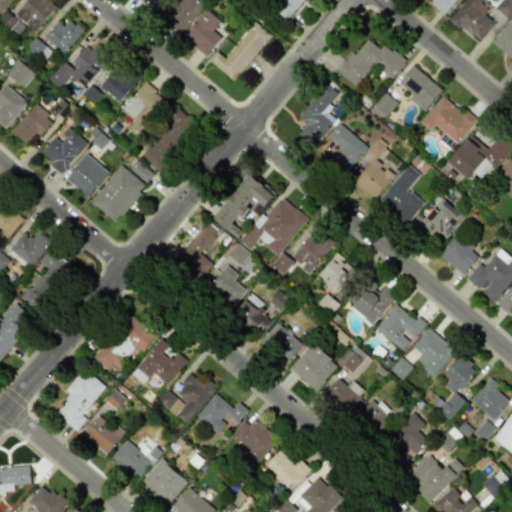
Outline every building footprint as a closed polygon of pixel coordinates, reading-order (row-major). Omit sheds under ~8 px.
[(54,7),(45,0),(24,0),(12,16),(5,11),(0,17),(0,21),(16,35),(24,25),(25,24),(34,31),(54,7)] [(0,0),(0,9),(1,10),(9,0),(0,0)] [(206,3),(202,0),(180,0),(164,18),(180,32),(206,3)] [(301,0),(273,0),(269,6),(286,20),(301,0)] [(454,0),(428,0),(443,13),(454,0)] [(481,0),(464,0),(449,18),(478,42),(494,23),(483,14),(487,8),(479,2),(481,0)] [(511,14),(511,0),(500,0),(494,8),(508,19),(511,14)] [(183,36),(204,55),(221,37),(212,30),(220,21),(207,9),(183,36)] [(511,16),(491,43),(511,59),(505,68),(511,73),(511,16)] [(63,25),(57,20),(44,37),(63,53),(82,30),(68,18),(63,25)] [(271,34),(254,21),(224,57),(216,51),(208,60),(233,81),(271,34)] [(41,61),(50,53),(36,37),(27,46),(41,61)] [(355,87),(373,64),(391,78),(405,61),(383,43),(379,48),(365,37),(336,72),(355,87)] [(90,50),(85,46),(71,61),(77,66),(70,74),(83,85),(108,55),(94,44),(90,50)] [(34,73),(17,60),(6,74),(22,87),(34,73)] [(57,88),(73,70),(63,61),(47,79),(57,88)] [(441,90),(412,64),(397,81),(411,94),(408,97),(423,111),(441,90)] [(131,85),(112,71),(100,87),(119,101),(131,85)] [(138,138),(165,98),(141,82),(121,111),(133,119),(126,129),(138,138)] [(298,116),(306,123),(296,135),(312,147),(334,118),(324,110),(338,93),(324,83),(298,116)] [(0,121),(6,126),(25,101),(5,85),(0,91),(0,121)] [(93,103),(100,92),(89,85),(82,96),(93,103)] [(397,103),(385,93),(373,106),(384,117),(397,103)] [(455,143),(476,120),(463,108),(460,112),(442,96),(418,122),(428,130),(434,124),(455,143)] [(10,131),(25,143),(34,132),(39,136),(53,119),(33,103),(10,131)] [(159,171),(196,124),(176,108),(139,154),(159,171)] [(327,137),(340,147),(330,159),(346,171),(367,146),(339,123),(327,137)] [(54,136),(41,152),(51,160),(48,163),(60,173),(86,143),(69,127),(58,139),(54,136)] [(467,178),(472,172),(484,181),(511,147),(497,136),(487,149),(469,134),(447,162),(467,178)] [(87,197),(107,171),(85,153),(64,179),(87,197)] [(511,160),(508,158),(491,180),(511,196),(511,160)] [(153,174),(134,159),(126,167),(146,183),(153,174)] [(394,173),(385,167),(382,170),(378,167),(380,164),(373,159),(354,184),(375,199),(394,173)] [(404,224),(422,202),(406,189),(418,173),(407,164),(376,201),(404,224)] [(145,185),(120,165),(89,201),(114,222),(145,185)] [(236,238),(241,231),(231,223),(238,214),(240,216),(253,198),(264,206),(274,193),(246,172),(211,219),(236,238)] [(241,241),(249,247),(257,238),(277,255),(307,218),(278,195),(241,241)] [(444,239),(462,215),(439,197),(421,221),(444,239)] [(0,229),(1,230),(0,231),(0,237),(4,241),(22,219),(0,201),(0,229)] [(211,263),(200,254),(217,232),(205,222),(176,258),(200,277),(211,263)] [(22,233),(7,251),(27,268),(49,241),(36,230),(29,239),(22,233)] [(438,255),(462,274),(479,253),(456,233),(438,255)] [(315,241),(307,234),(290,258),(309,272),(330,243),(319,235),(315,241)] [(249,253),(237,243),(226,255),(238,266),(249,253)] [(20,298),(36,311),(73,267),(49,247),(38,262),(45,267),(20,298)] [(511,277),(511,258),(498,247),(483,266),(478,262),(465,278),(480,290),(479,291),(493,302),(511,277)] [(0,269),(9,260),(0,252),(0,269)] [(271,266),(282,274),(292,261),(281,253),(271,266)] [(356,271),(334,253),(316,275),(338,293),(356,271)] [(213,268),(202,282),(232,306),(245,290),(232,279),(237,274),(225,264),(219,272),(213,268)] [(511,282),(495,304),(508,314),(511,308),(511,282)] [(371,324),(395,295),(383,286),(378,292),(366,283),(348,305),(371,324)] [(256,335),(268,321),(258,311),(264,305),(250,292),(231,313),(256,335)] [(0,357),(32,317),(13,302),(0,318),(0,357)] [(374,328),(400,350),(410,338),(412,339),(425,322),(417,316),(414,320),(394,303),(374,328)] [(141,351),(155,335),(131,314),(93,358),(106,369),(111,364),(117,369),(135,347),(141,351)] [(302,342),(274,322),(260,341),(287,362),(302,342)] [(455,348),(428,327),(412,347),(419,353),(414,360),(433,376),(455,348)] [(130,374),(142,384),(151,372),(166,384),(185,359),(176,352),(171,359),(161,352),(167,344),(159,337),(130,374)] [(337,365),(311,342),(288,367),(314,391),(337,365)] [(371,361),(354,345),(348,351),(350,353),(341,363),(356,377),(371,361)] [(443,374),(449,379),(444,386),(451,392),(436,410),(448,420),(464,400),(455,393),(475,368),(458,354),(443,374)] [(104,386),(82,369),(64,391),(69,395),(54,413),(75,430),(85,418),(81,415),(104,386)] [(214,385),(200,374),(196,377),(189,371),(180,381),(185,385),(178,393),(188,401),(183,407),(165,393),(158,401),(184,422),(214,385)] [(351,380),(346,386),(335,377),(323,393),(346,412),(363,390),(351,380)] [(492,420),(508,401),(494,388),(497,385),(489,377),(469,400),(492,420)] [(247,409),(237,401),(232,408),(214,393),(195,415),(217,433),(225,424),(220,419),(225,413),(236,422),(247,409)] [(371,401),(356,415),(373,433),(388,418),(371,401)] [(511,410),(491,438),(511,453),(511,410)] [(423,423),(411,412),(391,433),(414,455),(427,441),(416,431),(423,423)] [(105,454),(122,433),(98,413),(81,434),(105,454)] [(229,436),(257,461),(276,439),(255,420),(251,425),(244,419),(229,436)] [(139,449),(125,438),(109,457),(137,479),(157,453),(144,443),(139,449)] [(299,459),(294,464),(278,449),(263,465),(288,489),(308,467),(299,459)] [(452,457),(442,468),(426,454),(404,477),(429,501),(462,466),(452,457)] [(165,506),(186,480),(160,459),(139,484),(165,506)] [(0,466),(0,490),(12,490),(12,484),(29,483),(28,465),(0,466)] [(492,498),(510,484),(499,470),(481,484),(492,498)] [(304,511),(326,511),(340,498),(317,475),(308,484),(304,480),(291,494),(306,510),(304,511)] [(56,511),(65,502),(42,483),(27,501),(40,511),(56,511)] [(173,511),(212,511),(214,510),(188,486),(168,507),(173,511)] [(462,500),(450,487),(430,505),(436,511),(440,511),(443,510),(444,511),(467,511),(476,504),(468,495),(462,500)]
